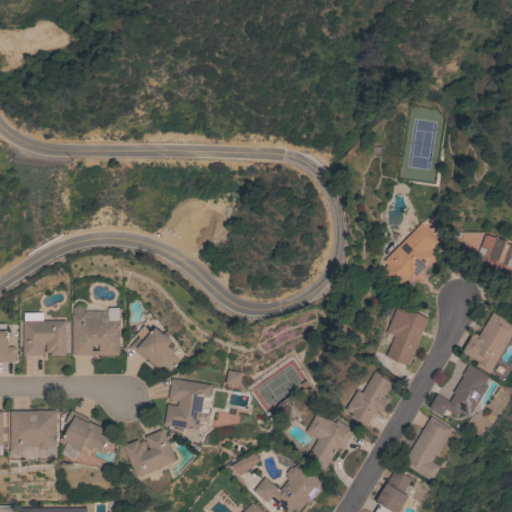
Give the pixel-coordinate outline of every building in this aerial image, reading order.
[(386,264),(382,260),(399,242),(400,244),(419,224),(438,242),(428,251),(434,256),(412,279),(408,276),(396,289),(379,272),(386,264)] [(505,241),(504,243),(511,245),(511,273),(509,273),(511,268),(500,265),(501,263),(496,261),(497,259),(488,257),(488,259),(482,257),(489,236),(505,241)] [(420,336),(420,337),(415,349),(414,349),(408,365),(385,356),(394,336),(385,332),(397,304),(408,309),(408,310),(427,318),(420,336)] [(118,355),(109,355),(107,355),(107,356),(99,356),(99,355),(72,355),(71,314),(73,314),(73,307),(83,307),(83,315),(84,315),(84,312),(93,312),(93,311),(95,311),(107,311),(107,308),(118,308),(118,355)] [(511,337),(490,374),(477,366),(479,362),(462,352),(473,333),(479,336),(493,312),(511,323),(511,337)] [(65,320),(66,355),(50,355),(50,352),(46,352),(45,341),(43,341),(43,355),(23,356),(22,321),(65,320)] [(7,347),(14,347),(14,362),(0,362),(0,323),(5,323),(5,330),(7,330),(7,347)] [(129,347),(139,336),(143,340),(154,327),(163,334),(163,333),(164,334),(165,334),(170,339),(171,340),(170,341),(171,342),(167,346),(174,352),(172,355),(178,360),(170,371),(162,364),(158,369),(146,359),(144,360),(129,347)] [(471,418),(461,412),(458,417),(447,410),(443,417),(428,408),(437,394),(450,402),(455,394),(453,393),(464,374),(463,373),(468,364),(491,377),(486,384),(489,386),(471,418)] [(241,373),(239,385),(226,383),(227,371),(241,373)] [(374,371),(391,382),(383,396),(388,399),(380,413),(375,410),(366,426),(350,417),(352,414),(345,409),(356,390),(361,393),(374,371)] [(211,385),(209,398),(204,397),(201,412),(205,413),(203,422),(200,421),(198,430),(163,425),(166,404),(177,406),(178,401),(167,399),(171,379),(211,385)] [(56,410),(56,432),(57,432),(57,443),(56,443),(56,446),(47,446),(47,449),(38,449),(38,445),(23,446),(23,451),(10,451),(10,410),(56,410)] [(89,419),(88,421),(102,428),(100,433),(108,437),(101,450),(94,446),(92,450),(84,446),(81,451),(79,450),(79,451),(73,447),(71,446),(72,445),(62,441),(70,426),(63,423),(71,410),(89,419)] [(324,470),(305,459),(317,439),(305,431),(316,412),(334,423),(336,420),(353,430),(341,450),(337,448),(324,470)] [(432,462),(435,463),(438,458),(444,461),(433,481),(403,463),(430,416),(452,429),(432,462)] [(177,461),(137,478),(123,446),(138,439),(139,442),(143,441),(147,450),(150,449),(145,437),(163,429),(177,461)] [(257,461),(249,452),(229,469),(237,479),(257,461)] [(285,472),(289,468),(294,467),(297,463),(323,485),(307,504),(305,503),(297,511),(293,509),(290,511),(286,511),(270,498),(267,502),(253,491),(264,477),(279,490),(288,480),(285,477),(286,476),(285,472)] [(399,511),(374,511),(379,504),(375,502),(394,469),(413,480),(413,481),(411,480),(408,485),(410,486),(409,488),(407,486),(403,493),(409,496),(399,511)] [(242,511),(251,503),(260,511),(242,511)]
